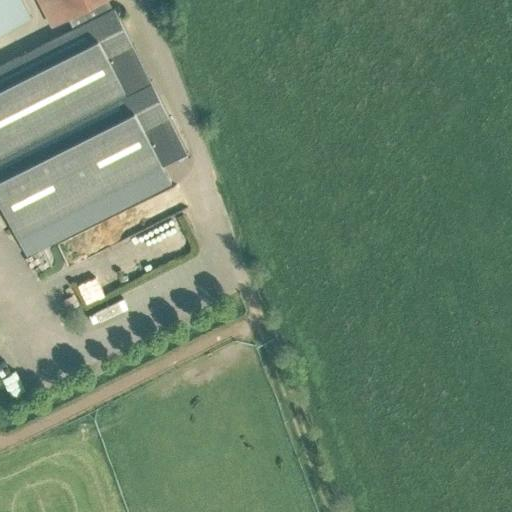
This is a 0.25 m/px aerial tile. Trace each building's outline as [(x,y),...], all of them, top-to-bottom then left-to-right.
[(0,0),(0,31),(33,16),(25,0),(0,0)] [(39,0),(52,26),(103,0),(39,0)] [(115,5),(112,7),(0,63),(0,200),(27,255),(171,182),(162,164),(188,151),(115,5)] [(156,223),(144,225),(150,255),(163,252),(156,223)] [(109,275),(108,272),(150,255),(140,230),(62,260),(73,289),(109,275)]
